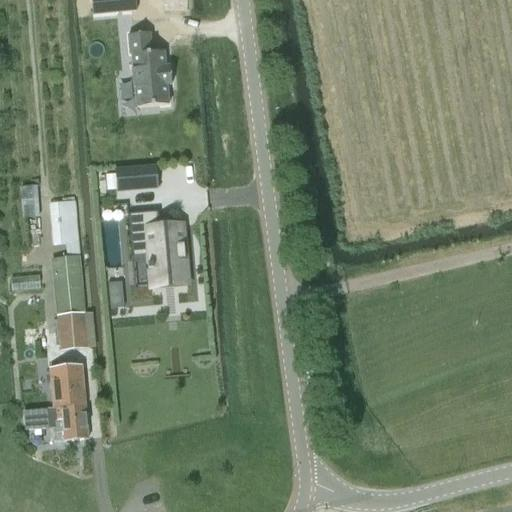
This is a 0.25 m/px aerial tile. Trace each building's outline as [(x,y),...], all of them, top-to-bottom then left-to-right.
[(90,0),(92,16),(136,12),(134,0),(90,0)] [(149,35),(127,37),(128,56),(131,56),(132,70),(130,71),(132,90),(134,90),(135,109),(168,106),(166,87),(171,86),(169,68),(164,68),(163,53),(151,54),(149,35)] [(154,168),(116,171),(117,193),(156,191),(154,168)] [(80,256),(74,203),(47,206),(52,247),(64,246),(65,257),(80,256)] [(157,213),(129,216),(132,257),(146,255),(148,278),(186,275),(181,225),(158,227),(157,213)] [(79,258),(50,261),(60,352),(94,348),(91,314),(84,315),(79,258)] [(52,411),(21,413),(23,432),(54,429),(53,422),(61,421),(63,443),(87,441),(84,407),(81,371),(81,367),(48,370),(52,411)]
